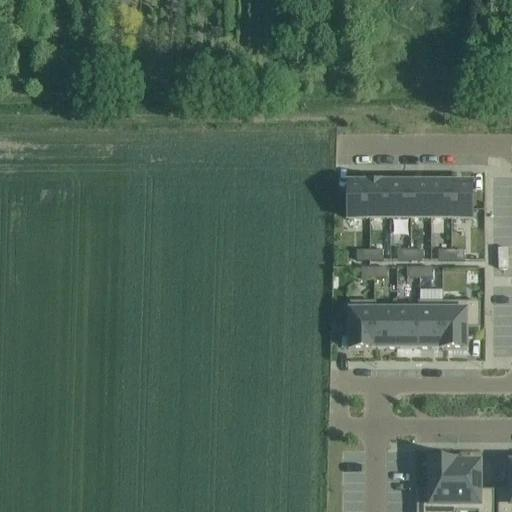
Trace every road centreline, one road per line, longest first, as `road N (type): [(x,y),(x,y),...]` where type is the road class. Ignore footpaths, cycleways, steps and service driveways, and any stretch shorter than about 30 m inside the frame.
road 1 (track): [(0,116),(347,120),(358,147)]
road 2 (residential): [(358,147),(511,145)]
road 3 (residential): [(374,386),(511,386)]
road 4 (residential): [(511,426),(375,425)]
